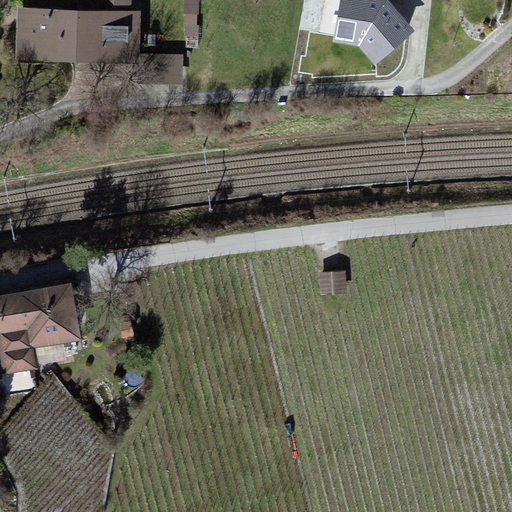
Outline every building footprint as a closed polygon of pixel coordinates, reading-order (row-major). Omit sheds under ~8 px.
[(383,0),(342,0),(336,40),(359,44),(376,62),(410,31),(383,0)] [(139,16),(14,13),(13,60),(138,62),(139,16)] [(184,80),(185,50),(156,49),(155,79),(184,80)] [(345,269),(318,271),(319,294),(347,291),(345,269)] [(64,287),(0,299),(0,342),(1,342),(7,374),(36,369),(32,352),(75,344),(64,287)]
